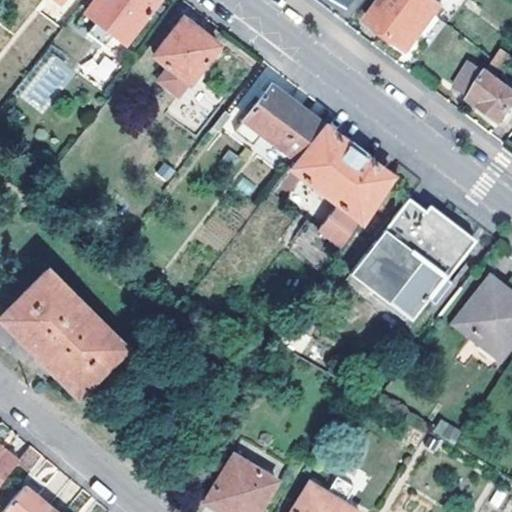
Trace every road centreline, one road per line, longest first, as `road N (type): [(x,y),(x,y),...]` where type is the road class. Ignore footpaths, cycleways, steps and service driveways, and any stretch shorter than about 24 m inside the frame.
road 1 (residential): [(245,0),(511,200)]
road 2 (residential): [(0,389),(149,511)]
